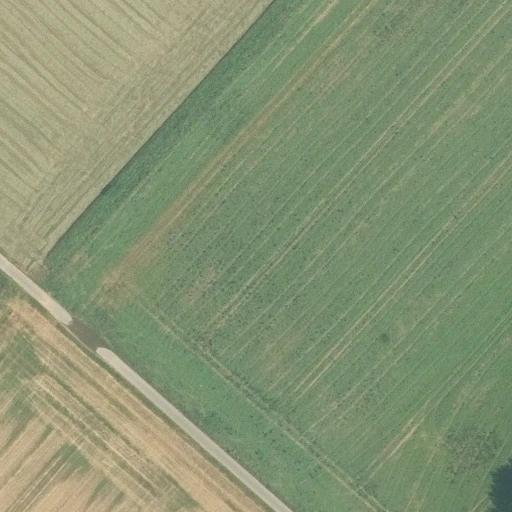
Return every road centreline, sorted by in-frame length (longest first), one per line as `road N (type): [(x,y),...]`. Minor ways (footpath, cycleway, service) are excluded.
road 1 (track): [(26,290),(291,0)]
road 2 (track): [(0,267),(275,511)]
